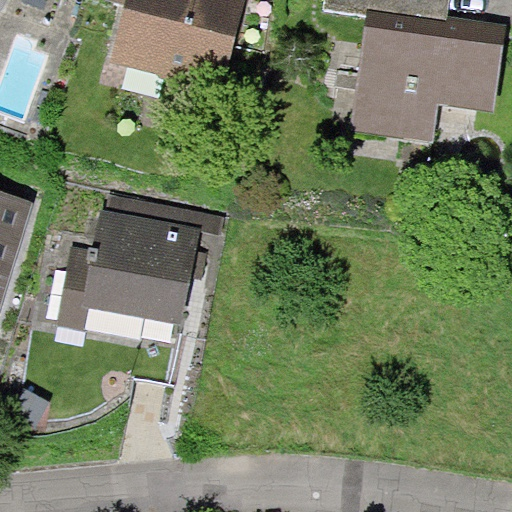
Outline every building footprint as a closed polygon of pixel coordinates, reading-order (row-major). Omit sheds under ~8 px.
[(108,0),(125,5),(110,61),(222,90),(245,0),(108,0)] [(449,17),(451,0),(324,0),(324,9),(367,14),(368,9),(449,21),(449,17)] [(449,21),(368,9),(367,14),(351,129),(435,141),(441,102),(496,110),(508,25),(449,17),(449,21)] [(0,191),(0,309),(33,202),(0,191)] [(89,307),(180,324),(191,276),(196,251),(200,230),(220,234),(224,216),(109,193),(106,209),(100,208),(92,250),(71,246),(57,325),(84,330),(89,307)] [(206,253),(196,251),(191,276),(201,279),(206,253)]
